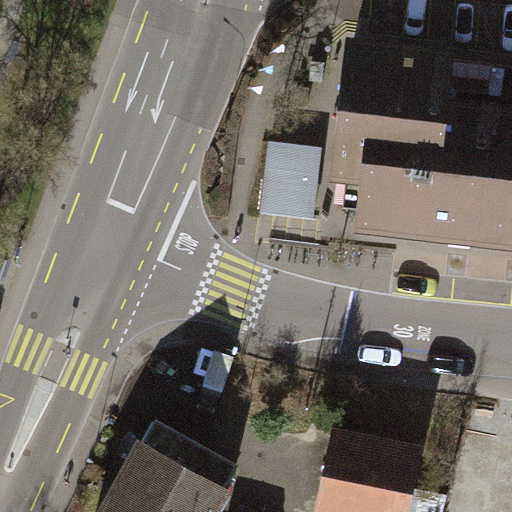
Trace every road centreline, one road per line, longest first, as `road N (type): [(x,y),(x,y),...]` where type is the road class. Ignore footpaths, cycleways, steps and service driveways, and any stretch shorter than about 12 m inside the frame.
road 1 (residential): [(116,239),(233,291),(325,320),(511,345)]
road 2 (secondary): [(0,503),(116,239)]
road 3 (secondary): [(116,239),(212,66),(228,0)]
road 4 (secondary): [(172,0),(116,239)]
